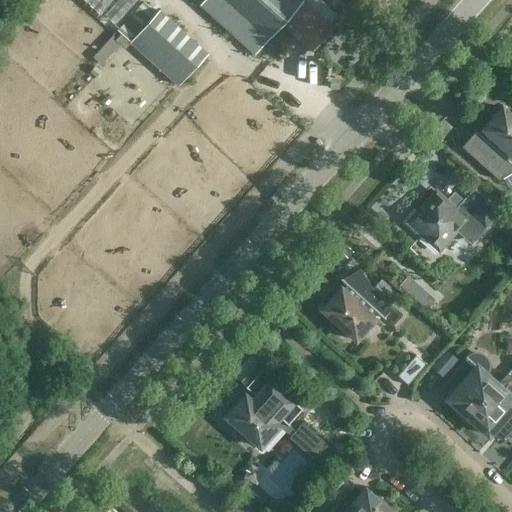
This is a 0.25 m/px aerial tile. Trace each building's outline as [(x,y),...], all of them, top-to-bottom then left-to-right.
[(76,0),(96,18),(113,0),(76,0)] [(114,26),(138,0),(119,0),(104,16),(114,26)] [(311,51),(332,28),(303,1),(303,0),(206,0),(201,6),(255,54),(282,24),(311,51)] [(178,86),(205,56),(169,24),(171,22),(160,11),(157,14),(144,3),(118,32),(178,86)] [(105,62),(120,40),(111,33),(95,56),(105,62)] [(511,116),(502,107),(498,111),(494,112),(491,113),(489,115),(487,118),(486,121),(486,125),(483,129),(485,130),(481,135),(476,131),(466,142),(487,160),(499,180),(511,172),(511,163),(511,162),(511,116)] [(414,208),(400,222),(415,236),(418,232),(439,250),(456,231),(470,243),(480,232),(490,222),(499,211),(474,188),(456,210),(436,191),(418,212),(414,208)] [(340,288),(336,292),(333,292),(330,293),(327,295),(325,298),(324,301),(325,305),(321,309),(332,319),(332,323),(333,326),(335,328),(338,330),(342,331),(345,331),(356,340),(375,319),(373,317),(377,313),(383,318),(392,307),(372,289),(360,268),(340,280),(346,285),(342,289),(340,288)] [(423,348),(404,367),(414,377),(433,357),(423,348)] [(462,416),(465,420),(497,384),(486,374),(488,371),(489,367),(489,363),(487,359),(485,356),(481,354),(477,353),(474,354),(470,355),(467,357),(444,383),(454,392),(448,399),(457,407),(459,412),(462,416)] [(229,412),(226,416),(236,426),(236,430),(238,433),(240,435),(242,437),(246,438),(249,438),(261,448),(279,427),(325,467),(323,469),(324,470),(338,454),(304,423),(296,432),(289,426),(290,425),(288,424),(301,410),(302,411),(303,410),(276,386),(279,381),(263,367),(245,387),(251,392),(247,396),(245,395),(241,399),(237,399),(234,400),(232,402),(230,405),(229,408),(229,412)] [(497,384),(466,420),(470,423),(474,425),(479,427),(488,435),(495,428),(504,436),(502,438),(503,439),(508,434),(511,437),(511,376),(508,373),(507,372),(497,384)] [(360,498),(349,489),(328,511),(382,511),(388,505),(384,502),(380,500),(375,499),(366,491),(360,498)]
